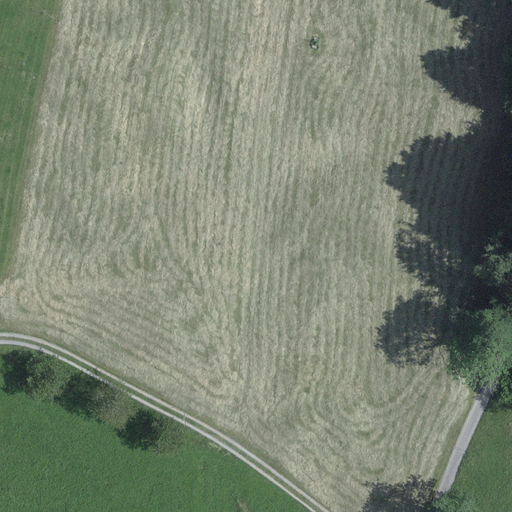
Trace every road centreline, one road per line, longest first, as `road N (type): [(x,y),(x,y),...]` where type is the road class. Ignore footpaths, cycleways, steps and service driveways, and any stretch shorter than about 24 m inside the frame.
road 1 (track): [(320,511),(174,406),(51,345),(0,338)]
road 2 (track): [(510,336),(437,511)]
